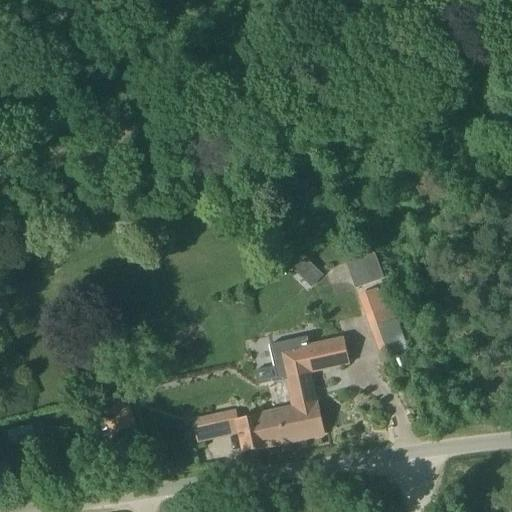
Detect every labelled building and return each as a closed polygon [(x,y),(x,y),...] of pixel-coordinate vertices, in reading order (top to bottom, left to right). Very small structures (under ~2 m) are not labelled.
[(388,277),(383,264),(380,265),(376,252),(362,257),(347,262),(356,288),(385,278),(388,277)] [(307,257),(296,268),(312,285),(323,275),(307,257)] [(388,307),(382,289),(361,296),(367,314),(366,314),(371,330),(397,322),(391,306),(388,307)] [(277,383),(285,381),(291,409),(266,414),(268,420),(263,421),(261,415),(236,421),(234,413),(193,422),(197,442),(219,437),(217,431),(238,426),(244,453),(324,435),(318,412),(316,412),(308,372),(346,364),(341,338),(310,345),(308,337),(269,346),(277,383)] [(94,417),(99,415),(122,405),(118,394),(89,406),(94,417)]
